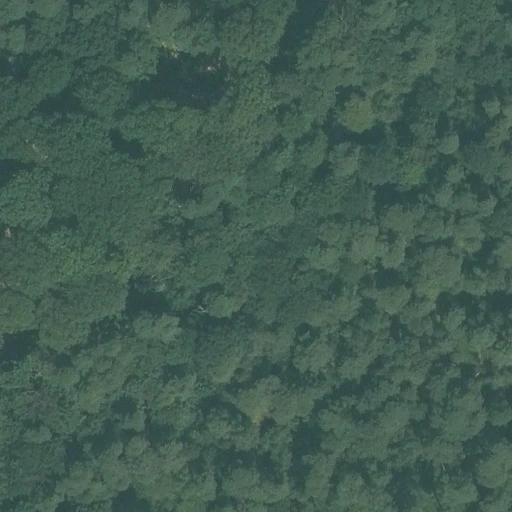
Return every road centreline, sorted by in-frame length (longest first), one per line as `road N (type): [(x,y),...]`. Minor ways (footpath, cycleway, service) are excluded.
road 1 (tertiary): [(0,356),(233,103)]
road 2 (unclassified): [(0,55),(233,103)]
road 3 (unknown): [(386,0),(267,125),(233,103)]
road 4 (tertiary): [(233,103),(330,0)]
